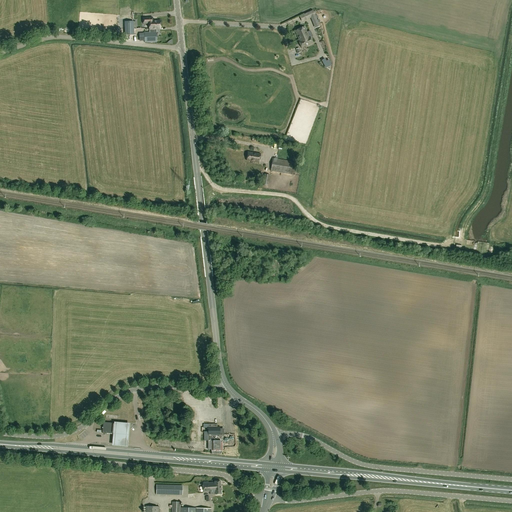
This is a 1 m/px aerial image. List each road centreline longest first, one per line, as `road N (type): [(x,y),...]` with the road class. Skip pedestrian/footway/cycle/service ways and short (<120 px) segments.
road 1 (tertiary): [(226,385),(183,49)]
road 2 (unclassified): [(267,499),(226,475),(0,453)]
road 3 (unknown): [(196,164),(216,186),(292,196),(320,221),(442,242)]
road 4 (unclassified): [(511,501),(385,490),(267,499)]
road 5 (unclassified): [(511,480),(371,466),(305,436),(274,434)]
road 6 (unclassified): [(226,385),(141,387),(68,433),(0,433)]
road 7 (primary): [(511,490),(273,467)]
road 8 (unclassified): [(183,49),(58,38),(0,53)]
road 9 (primary): [(15,445),(190,460)]
road 10 (primary): [(190,460),(15,445)]
